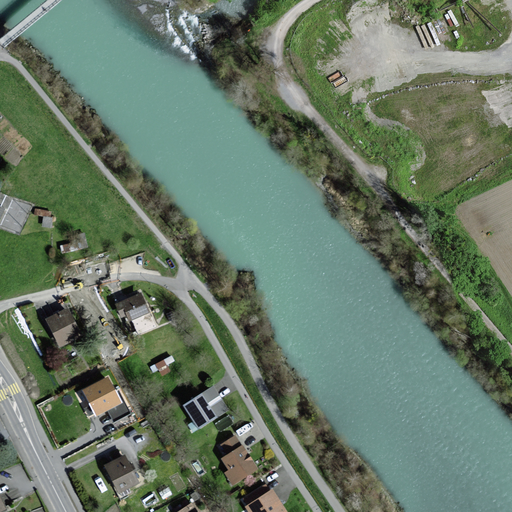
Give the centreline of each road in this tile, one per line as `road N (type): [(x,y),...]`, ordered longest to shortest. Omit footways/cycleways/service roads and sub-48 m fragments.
road 1 (track): [(317,0),(288,20),(279,39),(283,82),(511,351)]
road 2 (residential): [(318,511),(195,309),(166,282),(107,279),(0,307)]
road 3 (track): [(0,51),(188,270)]
road 4 (track): [(188,270),(237,335),(340,511)]
